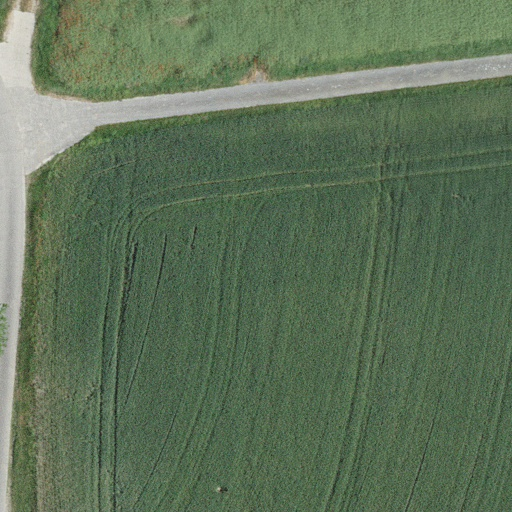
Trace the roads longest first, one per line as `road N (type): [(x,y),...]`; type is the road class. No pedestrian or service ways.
road 1 (track): [(5,118),(511,58)]
road 2 (track): [(0,436),(0,107)]
